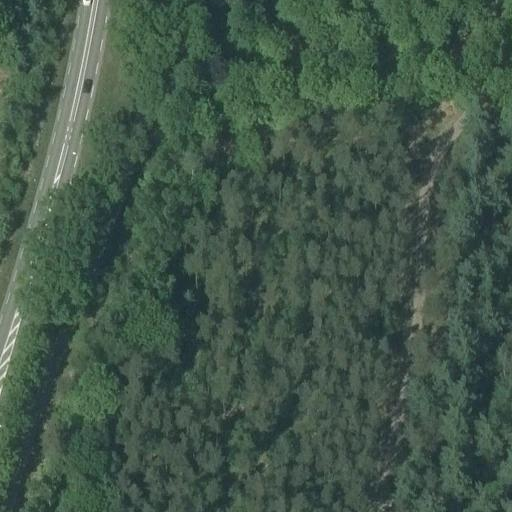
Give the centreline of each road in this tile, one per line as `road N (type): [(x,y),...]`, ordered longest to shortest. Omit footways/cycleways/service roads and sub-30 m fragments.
road 1 (track): [(387,511),(428,183),(440,145),(511,57)]
road 2 (primary): [(0,370),(53,209),(98,0)]
